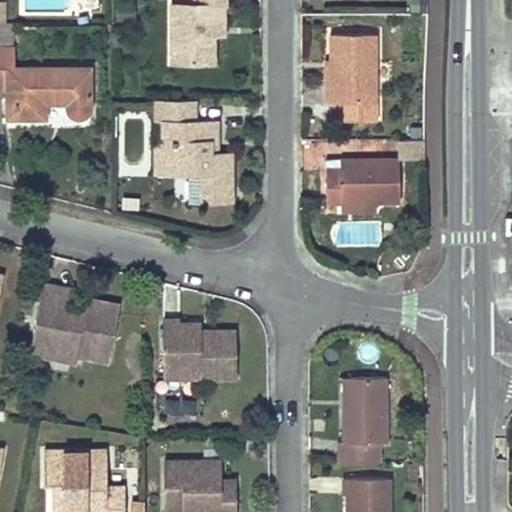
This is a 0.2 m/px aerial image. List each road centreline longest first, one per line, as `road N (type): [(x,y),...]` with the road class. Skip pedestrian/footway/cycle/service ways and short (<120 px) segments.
road 1 (tertiary): [(482,305),(473,0)]
road 2 (residential): [(0,216),(288,285)]
road 3 (tertiary): [(461,0),(456,296)]
road 4 (residential): [(288,285),(278,212),(278,0)]
road 5 (residential): [(290,511),(288,285)]
road 6 (tertiary): [(455,366),(458,511)]
road 7 (tertiary): [(485,511),(482,373)]
